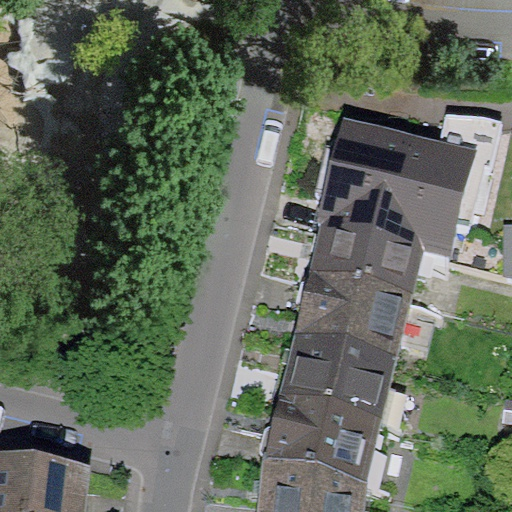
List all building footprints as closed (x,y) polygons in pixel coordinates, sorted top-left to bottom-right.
[(384,253),(421,262),(428,264),(447,268),(456,234),(467,237),(482,176),(489,178),(500,133),(484,129),(446,126),(437,162),(424,159),(408,155),(384,253)] [(321,237),(326,239),(384,253),(408,155),(363,144),(345,139),(339,163),(327,160),(317,200),(329,203),(321,237)] [(421,262),(384,253),(326,239),(317,276),(314,287),(398,308),(409,311),(416,284),(425,286),(429,274),(425,274),(428,264),(421,262)] [(297,315),(303,325),(305,325),(302,338),(299,350),(393,374),(400,348),(388,345),(398,308),(314,287),(314,290),(312,289),(302,295),(297,315)] [(271,409),(283,412),(367,433),(376,397),(387,399),(393,374),(299,350),(293,374),(281,371),(274,398),(271,409)] [(378,436),(367,433),(283,412),(277,438),(275,437),(266,443),(262,458),(261,463),(266,472),(268,473),(268,476),(352,496),(361,459),(372,461),(378,436)] [(0,511),(80,511),(84,483),(0,473),(0,511)] [(352,496),(268,476),(263,511),(361,511),(363,499),(352,496)]
